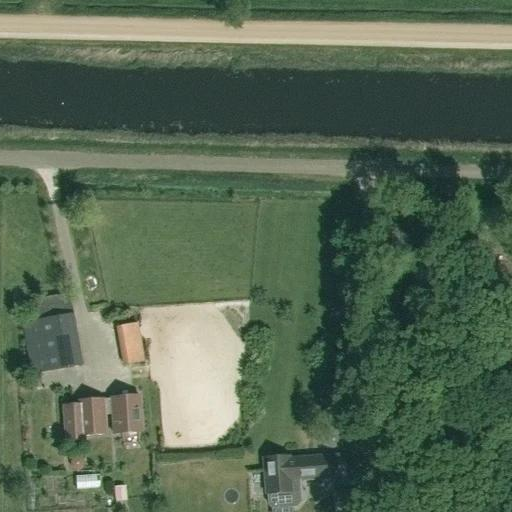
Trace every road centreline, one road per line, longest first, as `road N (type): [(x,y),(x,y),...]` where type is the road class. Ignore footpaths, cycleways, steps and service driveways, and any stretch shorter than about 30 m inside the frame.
road 1 (unclassified): [(0,157),(511,173)]
road 2 (track): [(511,36),(0,25)]
